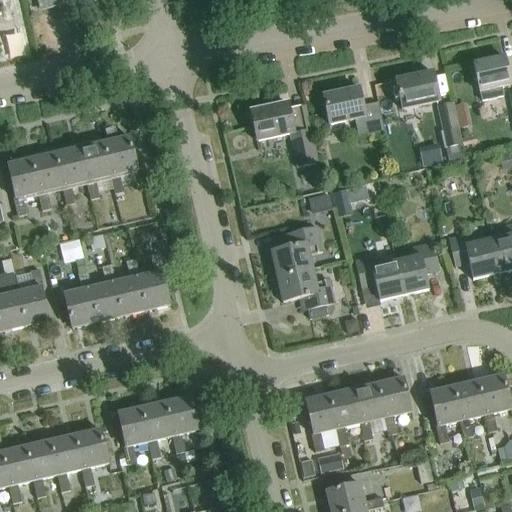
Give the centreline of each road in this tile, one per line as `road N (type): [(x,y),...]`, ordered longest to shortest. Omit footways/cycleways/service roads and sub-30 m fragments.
road 1 (residential): [(170,60),(511,2)]
road 2 (residential): [(233,335),(170,60)]
road 3 (residential): [(511,344),(462,330),(245,380)]
road 4 (residential): [(0,387),(233,335)]
road 5 (residential): [(0,88),(170,60)]
road 6 (residential): [(274,511),(245,380)]
